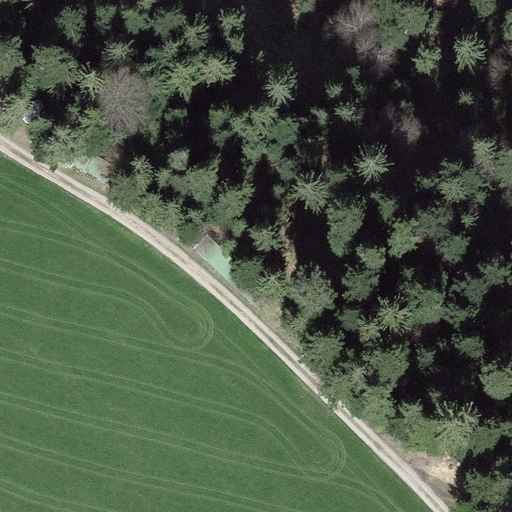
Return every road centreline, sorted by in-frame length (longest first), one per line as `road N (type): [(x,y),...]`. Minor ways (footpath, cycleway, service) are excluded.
road 1 (track): [(0,140),(103,200),(339,407),(440,511)]
road 2 (track): [(387,457),(503,511)]
